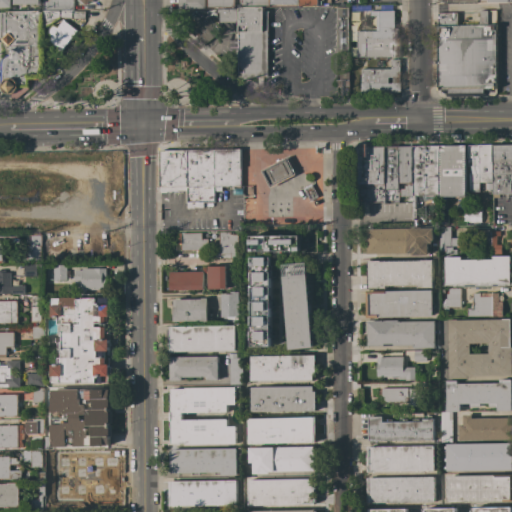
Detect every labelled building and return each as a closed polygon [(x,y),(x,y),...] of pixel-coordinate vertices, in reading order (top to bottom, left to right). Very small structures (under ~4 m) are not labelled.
[(0,0),(11,0),(12,8),(0,8),(0,0)] [(43,10),(43,0),(74,0),(74,10),(43,10)] [(204,0),(204,9),(177,9),(177,0),(204,0)] [(233,0),(233,7),(207,8),(207,0),(233,0)] [(237,7),(262,7),(262,11),(267,11),(268,77),(237,77),(237,22),(237,9),(237,7)] [(349,55),(336,55),(336,7),(349,7),(349,55)] [(173,18),(184,10),(203,9),(205,12),(208,10),(215,9),(216,14),(212,14),(209,17),(216,26),(218,25),(224,31),(204,44),(173,18)] [(220,22),(220,12),(218,12),(218,9),(237,9),(237,22),(220,22)] [(85,10),(85,18),(67,18),(60,17),(42,28),(43,77),(39,78),(39,79),(31,80),(31,87),(28,87),(28,89),(15,100),(11,100),(11,96),(8,96),(6,96),(4,94),(2,92),(0,90),(0,63),(1,60),(2,59),(4,57),(7,56),(9,56),(9,46),(7,47),(2,42),(0,42),(0,13),(6,13),(6,11),(43,10),(74,10),(85,10)] [(356,31),(376,31),(376,16),(370,16),(370,11),(394,11),(394,31),(400,31),(400,57),(356,57),(356,31)] [(436,13),(457,13),(457,25),(462,25),(462,22),(477,22),(477,25),(479,25),(479,11),(495,11),(496,89),(498,89),(498,98),(438,99),(436,13)] [(63,51),(61,50),(59,51),(56,49),(56,46),(48,40),(50,36),(46,33),(53,25),(56,27),(63,19),(78,30),(63,51)] [(390,69),(390,59),(400,59),(400,82),(401,82),(401,92),(392,91),(392,90),(374,90),(374,93),(371,93),(371,90),(370,90),(370,92),(361,92),(361,69),(390,69)] [(485,189),(485,183),(479,183),(479,191),(469,191),(469,173),(470,173),(470,166),(467,166),(467,145),(492,145),(492,189),(485,189)] [(492,145),(511,145),(511,193),(492,194),(492,189),(492,145)] [(385,202),(368,202),(368,217),(360,217),(360,156),(363,156),(363,146),(385,146),(385,200),(385,202)] [(398,183),(398,202),(391,202),(391,200),(385,200),(385,146),(398,146),(398,183)] [(412,196),(400,196),(400,188),(404,188),(404,185),(407,185),(407,183),(398,183),(398,146),(412,146),(412,196)] [(439,146),(439,195),(434,195),(434,205),(426,205),(426,215),(421,215),(421,216),(412,216),(412,196),(412,146),(439,146)] [(439,146),(465,146),(465,196),(439,196),(439,195),(439,146)] [(215,149),(216,202),(203,202),(203,208),(187,208),(186,191),(186,150),(215,149)] [(215,149),(240,149),(240,186),(234,186),(221,186),(222,202),(216,202),(215,149)] [(186,191),(166,191),(166,192),(160,193),(159,150),(186,150),(186,191)] [(270,187),(261,170),(286,157),(295,174),(270,187)] [(303,188),(311,184),(318,197),(310,201),(303,188)] [(510,284),(445,285),(445,251),(439,251),(439,227),(450,226),(450,238),(464,238),(464,246),(452,246),(452,257),(461,257),(461,260),(492,259),(492,256),(510,256),(510,284)] [(406,228),(411,228),(411,227),(421,227),(421,228),(433,228),(433,240),(431,240),(431,243),(427,243),(427,254),(411,255),(411,252),(408,252),(408,253),(367,254),(366,229),(406,228)] [(499,231),(501,248),(490,249),(490,251),(487,252),(487,249),(478,249),(477,231),(499,231)] [(238,258),(214,259),(214,253),(219,253),(219,232),(231,232),(231,235),(238,234),(238,258)] [(201,233),(201,239),(208,239),(208,250),(181,250),(181,245),(178,245),(178,233),(201,233)] [(41,246),(40,246),(40,260),(24,261),(24,250),(26,250),(26,235),(41,235),(41,246)] [(300,236),(300,251),(295,251),(295,253),(284,253),(284,251),(282,251),(282,253),(271,254),(271,251),(251,252),(250,236),(300,236)] [(271,257),(271,272),(277,272),(277,277),(271,278),(271,301),(277,301),(277,307),(271,307),(271,331),(277,331),(277,337),(272,337),(272,346),(253,347),(252,340),(249,340),(249,332),(253,332),(253,325),(250,325),(249,317),(253,317),(252,310),(250,310),(249,302),(252,302),(252,296),(249,296),(249,287),(252,287),(252,281),(249,281),(249,272),(252,272),(252,266),(249,266),(249,258),(252,258),(271,257)] [(380,261),(421,261),(421,260),(433,260),(433,288),(417,288),(417,285),(386,286),(386,289),(368,289),(368,261),(380,261)] [(23,277),(23,265),(36,264),(37,276),(23,277)] [(53,264),(66,264),(66,270),(69,270),(69,278),(66,278),(66,281),(53,281),(53,264)] [(208,267),(226,266),(227,289),(209,289),(208,267)] [(81,270),(81,268),(106,268),(106,277),(107,289),(86,289),(86,292),(77,292),(77,283),(74,283),(74,270),(81,270)] [(0,269),(4,269),(4,272),(10,272),(10,286),(24,285),(24,293),(0,293),(0,269)] [(203,272),(204,290),(170,290),(169,272),(203,272)] [(284,276),(310,273),(311,284),(308,285),(308,290),(311,290),(312,301),(310,301),(310,304),(313,304),(314,315),(311,315),(312,329),(315,329),(316,340),(314,340),(314,347),(291,350),(284,276)] [(460,307),(442,307),(442,303),(444,303),(444,299),(446,299),(446,294),(448,294),(448,288),(460,288),(460,307)] [(432,290),(433,316),(367,317),(366,291),(432,290)] [(221,294),(230,294),(230,292),(238,292),(238,320),(234,320),(234,322),(223,323),(223,317),(221,318),(221,294)] [(472,293),(498,293),(498,302),(502,302),(502,316),(467,316),(467,309),(473,309),(472,293)] [(43,295),(43,306),(41,306),(41,322),(31,322),(31,295),(43,295)] [(76,298),(76,299),(82,299),(82,298),(108,298),(108,299),(111,299),(111,313),(107,314),(109,366),(111,366),(111,374),(109,374),(109,382),(82,383),(82,379),(77,379),(77,382),(53,383),(53,376),(52,376),(51,365),(55,365),(55,364),(59,364),(58,358),(62,358),(62,324),(59,324),(58,316),(51,317),(51,305),(52,305),(52,298),(76,298)] [(173,322),(173,300),(176,300),(176,298),(181,298),(181,299),(201,299),(201,298),(207,298),(207,322),(202,322),(202,321),(173,322)] [(0,300),(17,300),(17,322),(0,322),(0,300)] [(448,319),(457,319),(457,320),(510,319),(510,347),(511,347),(511,375),(468,376),(468,378),(449,379),(448,319)] [(398,320),(398,322),(434,321),(435,348),(413,348),(413,345),(367,346),(367,321),(398,320)] [(31,326),(43,326),(43,339),(32,339),(31,326)] [(170,352),(170,350),(168,350),(168,329),(170,329),(170,327),(235,326),(236,350),(170,352)] [(0,332),(13,332),(13,347),(6,347),(6,355),(0,355),(0,332)] [(426,350),(426,362),(414,362),(413,350),(426,350)] [(230,358),(229,358),(229,353),(237,353),(237,358),(241,358),(241,384),(230,385),(230,358)] [(315,355),(316,375),(313,375),(313,380),(251,381),(251,356),(315,355)] [(170,357),(218,356),(218,380),(207,380),(207,377),(182,377),(182,381),(170,381),(170,357)] [(402,357),(402,367),(415,367),(415,380),(376,380),(376,357),(402,357)] [(0,365),(6,365),(6,360),(19,360),(20,386),(0,386),(0,365)] [(43,373),(43,386),(27,386),(26,373),(43,373)] [(457,381),(457,384),(499,383),(499,379),(510,379),(510,380),(511,380),(511,411),(497,411),(497,407),(489,407),(489,403),(480,403),(480,407),(470,407),(470,404),(460,404),(460,411),(446,411),(446,381),(457,381)] [(313,386),(313,392),(316,392),(316,411),(306,411),(306,412),(252,412),(251,387),(313,386)] [(44,403),(32,403),(32,388),(43,388),(44,403)] [(171,421),(170,421),(170,412),(171,412),(171,389),(186,389),(186,388),(236,388),(236,404),(227,404),(227,412),(182,413),(182,420),(227,420),(227,427),(236,427),(236,444),(186,444),(171,444),(171,421)] [(418,388),(418,403),(378,403),(378,396),(381,396),(381,388),(418,388)] [(110,389),(110,398),(111,398),(112,409),(109,409),(109,411),(111,411),(111,423),(109,423),(109,425),(112,425),(112,436),(110,436),(110,446),(53,447),(53,445),(51,445),(51,419),(52,419),(52,417),(51,417),(50,392),(52,392),(52,390),(110,389)] [(17,413),(19,413),(19,417),(0,417),(0,394),(17,394),(17,413)] [(452,412),(452,443),(440,443),(440,412),(452,412)] [(459,425),(463,425),(463,415),(472,415),(472,418),(511,418),(511,439),(459,441),(459,425)] [(368,441),(368,416),(382,416),(382,422),(422,421),(422,419),(433,419),(433,420),(434,420),(435,422),(435,424),(435,426),(433,427),(433,440),(368,441)] [(315,417),(315,418),(316,418),(316,426),(315,427),(315,442),(248,444),(248,419),(315,417)] [(43,419),(43,433),(32,434),(32,428),(24,428),(23,419),(43,419)] [(17,435),(19,435),(19,438),(17,438),(17,441),(19,441),(19,446),(17,446),(17,447),(1,447),(1,449),(0,449),(0,425),(17,425),(17,435)] [(511,470),(447,471),(447,469),(445,469),(445,466),(446,466),(446,461),(445,461),(445,456),(446,456),(446,452),(444,452),(444,447),(446,446),(446,444),(511,443),(511,470)] [(434,445),(434,470),(367,472),(367,447),(434,445)] [(313,446),(314,471),(269,472),(269,474),(253,474),(253,463),(249,463),(249,448),(313,446)] [(237,448),(237,475),(222,476),(222,475),(215,475),(215,472),(200,473),(200,475),(192,475),(192,473),(172,473),(172,472),(171,472),(170,450),(173,450),(173,449),(237,448)] [(42,450),(42,467),(30,467),(30,462),(23,462),(23,450),(42,450)] [(68,452),(106,451),(106,464),(102,464),(103,471),(95,471),(95,469),(74,469),(74,461),(68,461),(68,452)] [(19,470),(21,470),(21,478),(5,479),(5,480),(3,480),(0,480),(0,455),(2,455),(2,456),(9,456),(9,458),(17,458),(17,461),(19,461),(19,470)] [(44,472),(44,467),(50,467),(50,469),(63,469),(63,480),(37,481),(37,472),(44,472)] [(511,475),(511,501),(503,502),(503,501),(447,502),(447,476),(511,475)] [(435,502),(367,503),(367,478),(434,477),(435,502)] [(314,479),(314,484),(316,484),(316,489),(314,489),(314,504),(302,504),(302,505),(249,506),(248,480),(314,479)] [(236,480),(236,505),(169,506),(169,481),(236,480)] [(59,481),(59,493),(57,493),(57,495),(49,495),(49,494),(47,494),(47,481),(59,481)] [(0,484),(5,484),(5,483),(18,483),(18,507),(0,507),(0,484)] [(75,490),(107,489),(107,510),(75,511),(75,490)]
